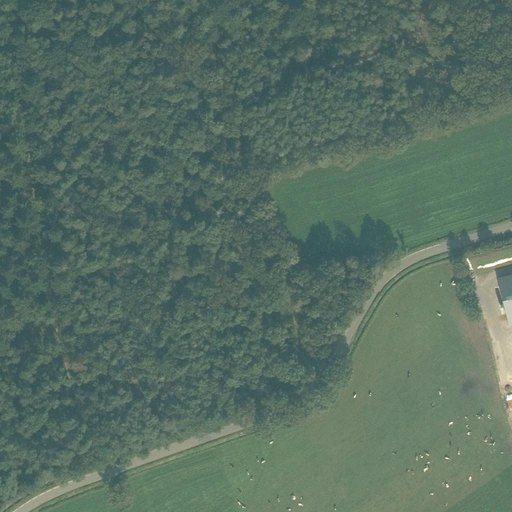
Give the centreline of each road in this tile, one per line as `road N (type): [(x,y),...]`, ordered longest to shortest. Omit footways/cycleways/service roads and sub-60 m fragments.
road 1 (unclassified): [(21,511),(80,481),(291,406),(319,385),(373,290),(399,264),(511,227)]
road 2 (track): [(104,474),(53,315),(10,25)]
